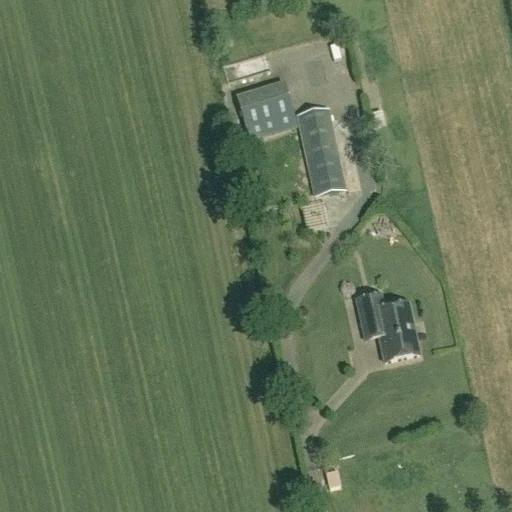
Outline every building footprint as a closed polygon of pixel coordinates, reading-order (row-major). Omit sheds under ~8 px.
[(259,25),(264,41),(282,36),(277,19),(259,25)] [(262,61),(231,66),(233,77),(264,72),(262,61)] [(282,87),(237,101),(250,143),(296,129),(282,87)] [(330,112),(296,118),(298,130),(307,164),(309,174),(313,194),(314,202),(347,194),(330,112)] [(363,329),(376,326),(385,366),(419,359),(408,306),(383,312),(380,298),(357,303),(363,329)]
